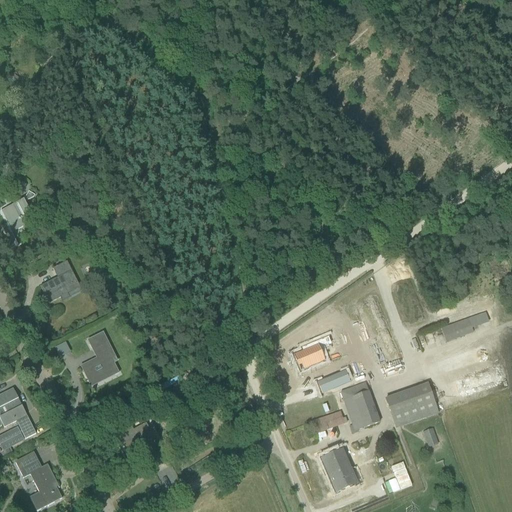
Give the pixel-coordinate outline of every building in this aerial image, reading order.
[(7,225),(1,228),(12,249),(18,246),(11,233),(34,222),(25,203),(33,198),(35,196),(28,192),(23,200),(0,212),(7,225)] [(40,287),(49,304),(60,298),(62,302),(70,298),(68,295),(80,288),(67,262),(52,269),(57,278),(40,287)] [(381,304),(351,314),(375,386),(398,378),(390,353),(397,351),(381,304)] [(421,304),(410,308),(413,320),(425,316),(421,304)] [(469,319),(441,329),(446,343),(474,333),(472,329),(469,319)] [(87,341),(96,359),(80,367),(91,388),(100,383),(118,374),(108,354),(112,352),(103,334),(87,341)] [(302,352),(293,356),(300,372),(325,362),(320,350),(331,345),(328,337),(301,349),(302,352)] [(345,372),(328,379),(333,390),(350,383),(345,372)] [(344,402),(354,432),(379,423),(368,393),(365,384),(340,393),(344,402)] [(384,400),(395,430),(438,414),(427,384),(384,400)] [(0,420),(4,429),(16,422),(25,440),(36,435),(31,426),(30,426),(25,418),(27,417),(13,390),(4,394),(0,396),(0,420)] [(309,424),(314,435),(344,424),(340,413),(309,424)] [(123,448),(122,448),(125,456),(135,451),(136,453),(147,447),(152,457),(163,452),(158,442),(156,443),(146,425),(133,431),(132,428),(117,436),(123,448)] [(17,428),(0,436),(0,445),(3,451),(4,450),(8,448),(23,440),(17,428)] [(423,433),(428,448),(438,445),(432,429),(423,433)] [(362,479),(361,476),(362,476),(359,468),(358,468),(357,465),(350,468),(342,450),(321,459),(336,495),(358,485),(356,481),(362,479)] [(39,493),(29,498),(36,511),(61,499),(54,485),(56,484),(47,466),(40,469),(37,463),(20,472),(23,479),(30,476),(39,493)]
